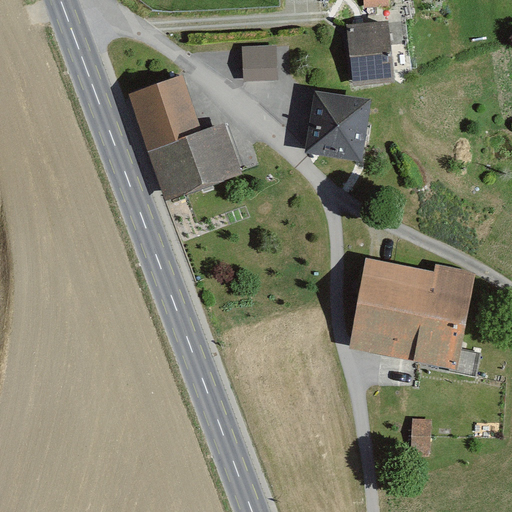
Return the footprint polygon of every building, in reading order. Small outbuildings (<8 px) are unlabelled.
[(388,23),(346,27),(352,86),(394,82),(388,23)] [(276,46),(243,48),(244,82),(278,81),(276,46)] [(179,82),(131,98),(172,212),(248,185),(229,131),(200,141),(179,82)] [(370,104),(314,95),(305,152),(361,161),(370,104)] [(439,270),(368,256),(350,347),(462,370),(483,269),(440,261),(439,270)] [(413,418),(414,450),(432,449),(431,417),(413,418)]
